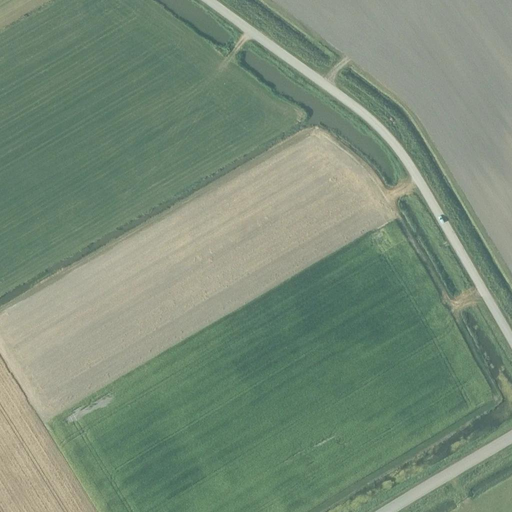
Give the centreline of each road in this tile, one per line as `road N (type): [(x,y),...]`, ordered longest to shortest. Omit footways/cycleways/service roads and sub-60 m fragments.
road 1 (unclassified): [(511,345),(395,150),(360,115),(201,0)]
road 2 (unclassified): [(386,511),(511,435)]
